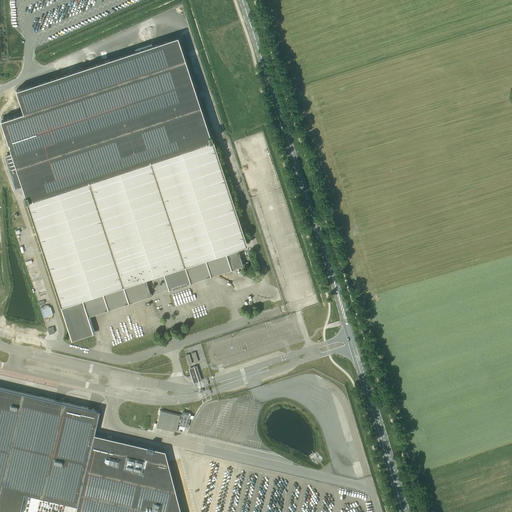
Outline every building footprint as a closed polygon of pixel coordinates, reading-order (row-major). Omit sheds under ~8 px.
[(240,26),(232,29),(238,44),(246,42),(240,26)] [(23,114),(0,121),(11,155),(4,157),(15,191),(22,188),(72,342),(94,335),(89,317),(151,297),(145,281),(164,275),(169,292),(244,267),(239,250),(247,247),(178,38),(17,91),(23,114)] [(194,383),(202,380),(197,366),(189,368),(194,383)] [(0,511),(22,511),(25,495),(78,507),(94,437),(99,412),(0,388),(0,511)] [(160,411),(157,427),(176,431),(180,415),(160,411)] [(180,511),(165,453),(94,437),(78,507),(77,511),(180,511)]
